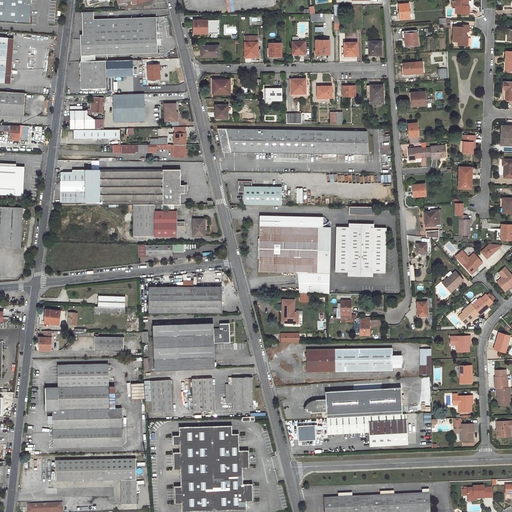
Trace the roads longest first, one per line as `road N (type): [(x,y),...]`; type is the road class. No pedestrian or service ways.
road 1 (unclassified): [(69,0),(35,284)]
road 2 (residential): [(391,67),(408,295),(389,316)]
road 3 (unclassified): [(35,284),(9,511)]
road 4 (unclassified): [(286,467),(234,258)]
road 5 (residential): [(286,467),(489,460)]
road 6 (residential): [(188,69),(391,67)]
road 7 (unclassified): [(234,258),(35,284)]
road 8 (unclassified): [(234,258),(188,69)]
road 9 (unknown): [(210,161),(380,165)]
road 10 (unknown): [(268,394),(410,381),(416,399)]
road 11 (residential): [(489,460),(482,354),(486,331),(506,307)]
road 12 (unknown): [(257,210),(393,216)]
